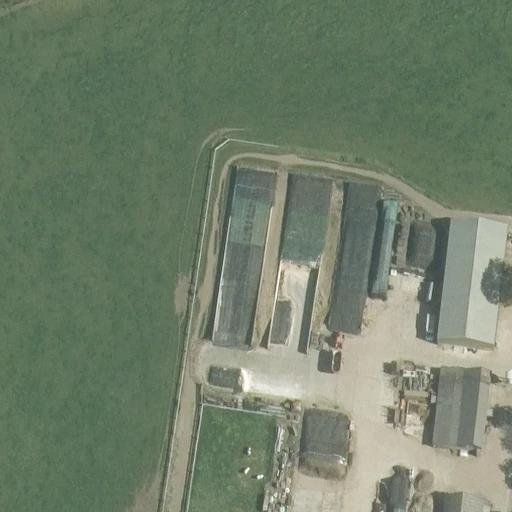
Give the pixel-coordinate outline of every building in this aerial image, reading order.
[(437,346),(494,353),(508,233),(451,226),(437,346)] [(411,251),(441,252),(443,228),(413,227),(411,251)] [(408,293),(410,284),(390,280),(380,333),(407,339),(416,295),(408,293)] [(432,448),(483,453),(492,377),(440,371),(432,448)] [(445,511),(490,511),(491,507),(447,502),(445,511)]
